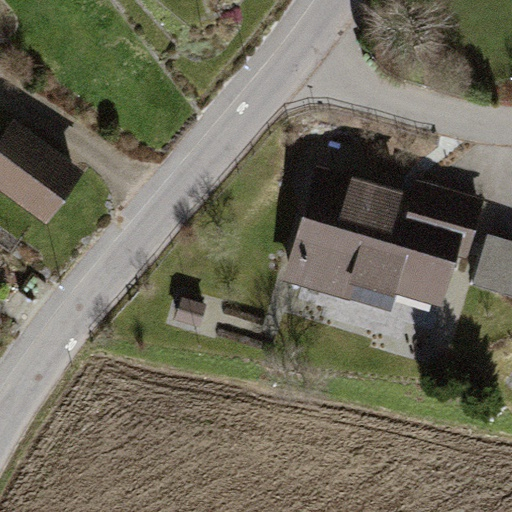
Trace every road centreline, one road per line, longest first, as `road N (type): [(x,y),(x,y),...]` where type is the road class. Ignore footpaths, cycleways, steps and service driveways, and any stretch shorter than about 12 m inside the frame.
road 1 (residential): [(169,204),(52,347),(0,453)]
road 2 (unclassified): [(511,130),(445,136),(308,57)]
road 3 (residential): [(3,82),(169,204)]
road 4 (residential): [(308,57),(169,204)]
